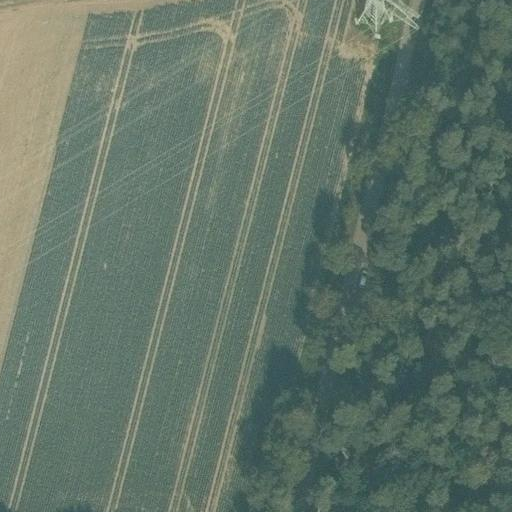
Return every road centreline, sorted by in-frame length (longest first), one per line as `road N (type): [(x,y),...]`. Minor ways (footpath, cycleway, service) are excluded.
road 1 (unclassified): [(292,511),(420,0)]
road 2 (track): [(511,323),(340,315)]
